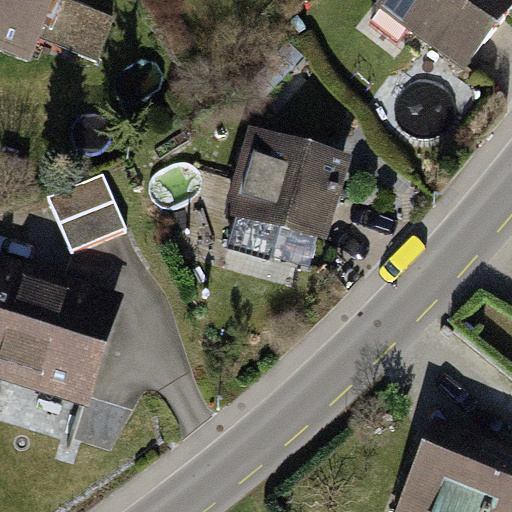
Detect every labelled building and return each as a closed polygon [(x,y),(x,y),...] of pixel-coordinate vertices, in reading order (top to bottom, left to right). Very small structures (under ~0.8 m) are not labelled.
[(0,0),(0,40),(30,52),(37,35),(100,58),(115,18),(67,0),(0,0)] [(511,0),(409,0),(394,20),(478,85),(511,41),(511,0)] [(256,136),(236,212),(325,236),(345,159),(256,136)] [(74,246),(130,230),(117,182),(60,198),(74,246)] [(0,285),(0,396),(107,431),(140,330),(0,285)] [(511,511),(511,485),(444,460),(424,511),(511,511)]
